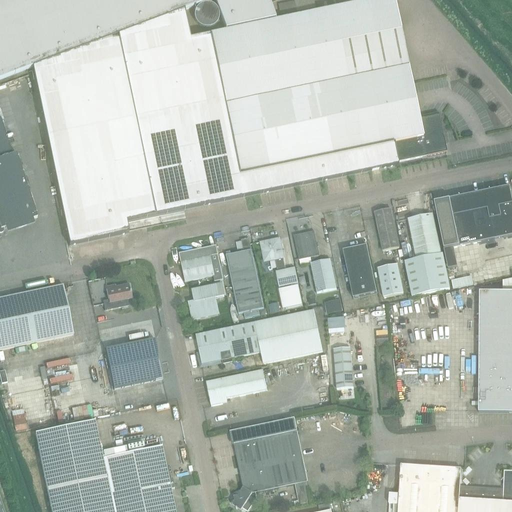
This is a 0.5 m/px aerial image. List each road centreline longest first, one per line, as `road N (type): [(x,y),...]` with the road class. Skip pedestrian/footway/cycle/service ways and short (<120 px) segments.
road 1 (tertiary): [(511,163),(174,234),(157,248)]
road 2 (tertiary): [(157,248),(212,511)]
road 3 (unclassified): [(511,433),(397,443),(381,439),(375,417)]
